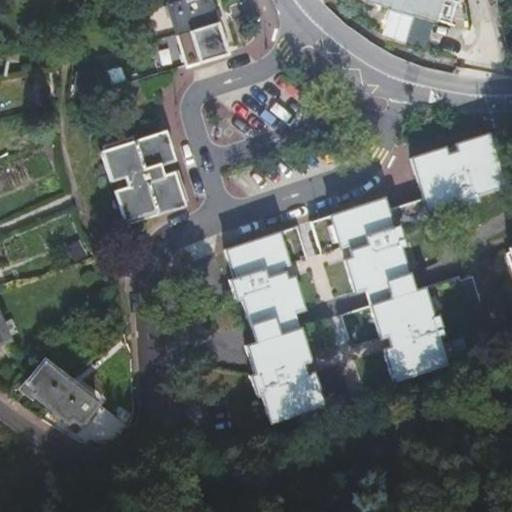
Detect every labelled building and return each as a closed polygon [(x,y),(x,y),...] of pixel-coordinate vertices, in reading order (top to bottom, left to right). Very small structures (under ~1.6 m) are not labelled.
[(180,0),(166,4),(175,33),(215,22),(207,0),(180,0)] [(175,33),(184,64),(224,52),(215,22),(175,33)] [(129,223),(159,214),(183,207),(173,173),(161,176),(159,167),(169,163),(159,129),(105,147),(115,180),(127,176),(130,186),(119,190),(129,223)] [(504,187),(487,134),(471,139),(455,144),(457,151),(445,155),(443,148),(411,158),(428,211),(456,202),(458,207),(477,201),(476,196),(504,187)] [(382,199),(329,216),(340,248),(347,246),(351,258),(344,260),(349,276),(402,260),(398,246),(403,245),(396,226),(391,227),(382,199)] [(241,298),(244,309),(297,292),(292,277),(285,279),(281,267),(288,265),(277,233),(241,245),(225,250),(234,279),(230,280),(232,289),(236,299),(241,298)] [(402,260),(349,276),(354,292),(364,289),(367,297),(370,305),(380,337),(388,335),(391,347),(384,349),(395,382),(447,365),(438,336),(443,335),(436,315),(432,317),(422,288),(413,292),(410,283),(402,260)] [(297,292),(244,309),(250,326),(253,335),(255,343),(246,346),(249,355),(255,374),(255,375),(250,376),(257,395),(262,394),(271,422),(323,405),(313,373),(305,375),(301,363),(309,361),(298,329),(296,321),(293,312),(303,309),(297,292)] [(49,407),(70,381),(43,360),(21,388),(33,398),(34,396),(49,407)] [(98,403),(70,381),(49,407),(65,420),(67,420),(65,423),(75,430),(98,403)]
